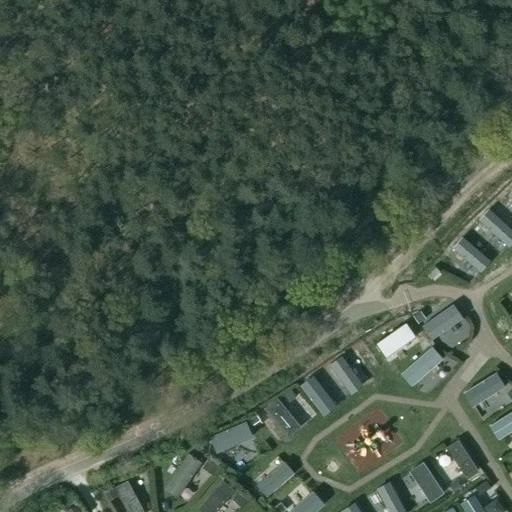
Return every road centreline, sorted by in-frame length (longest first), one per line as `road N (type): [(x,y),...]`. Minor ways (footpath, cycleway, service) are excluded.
road 1 (unclassified): [(357,306),(229,395),(0,505)]
road 2 (track): [(511,152),(457,197),(357,306)]
